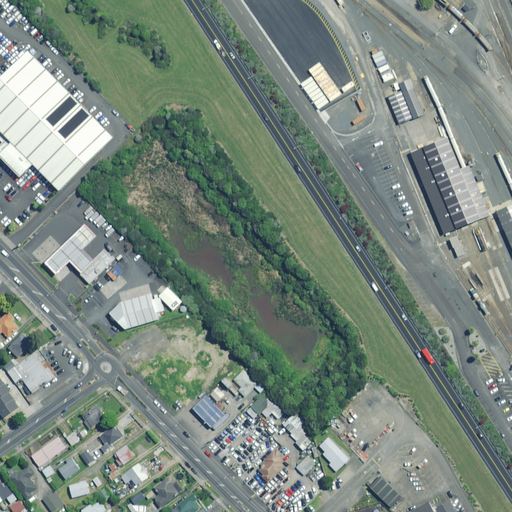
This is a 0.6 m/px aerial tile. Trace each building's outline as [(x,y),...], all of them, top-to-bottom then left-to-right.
[(110,138),(27,53),(0,79),(0,130),(11,142),(1,152),(23,174),(33,164),(57,189),(110,138)] [(403,82),(391,87),(400,115),(411,111),(403,82)] [(426,114),(416,88),(410,90),(407,92),(417,118),(421,117),(426,114)] [(463,168),(450,138),(442,141),(432,145),(413,153),(445,233),(465,226),(474,222),(486,217),(491,215),(470,165),(466,167),(463,168)] [(484,181),(478,183),(482,191),(487,189),(484,181)] [(511,204),(505,207),(497,211),(511,244),(511,204)] [(94,237),(84,226),(45,263),(56,273),(94,237)] [(466,254),(458,236),(450,239),(458,257),(466,254)] [(114,260),(104,250),(79,275),(89,285),(114,260)] [(182,303),(167,287),(158,296),(173,311),(182,303)] [(152,301),(149,293),(120,303),(109,314),(124,330),(128,328),(157,319),(156,314),(163,312),(159,299),(152,301)] [(15,318),(9,312),(0,320),(0,333),(1,334),(3,332),(8,338),(19,328),(12,321),(15,318)] [(362,386),(325,314),(310,322),(347,394),(362,386)] [(224,354),(231,348),(216,332),(209,339),(215,345),(217,343),(222,349),(220,350),(224,354)] [(34,344),(24,334),(8,348),(18,359),(34,344)] [(231,348),(224,354),(220,357),(227,365),(231,362),(234,365),(241,359),(231,348)] [(46,351),(16,369),(35,398),(65,380),(46,351)] [(209,359),(202,352),(195,358),(202,366),(209,359)] [(162,361),(158,357),(150,360),(146,364),(153,371),(162,361)] [(182,370),(172,359),(156,375),(166,385),(182,370)] [(254,379),(256,377),(251,372),(248,374),(244,370),(235,380),(242,388),(239,391),(246,397),(255,387),(261,393),(267,387),(261,381),(259,383),(254,379)] [(197,397),(181,379),(170,389),(180,399),(183,396),(190,403),(197,397)] [(232,386),(225,379),(223,382),(229,388),(232,386)] [(5,385),(0,389),(0,412),(4,418),(19,408),(9,393),(11,392),(5,385)] [(225,395),(218,388),(211,395),(218,402),(225,395)] [(247,411),(255,419),(259,415),(259,416),(262,413),(268,418),(272,413),(279,419),(287,410),(275,399),(273,401),(265,393),(247,411)] [(224,417),(206,397),(195,408),(213,427),(224,417)] [(247,407),(242,401),(233,409),(239,415),(247,407)] [(304,435),(317,424),(301,406),(282,423),(292,434),(291,435),(296,441),(295,442),(304,451),(312,443),(304,435)] [(105,419),(97,408),(83,418),(86,422),(85,423),(90,430),(105,419)] [(122,438),(114,427),(100,437),(106,445),(101,448),(103,452),(122,438)] [(84,429),(80,433),(83,438),(88,434),(84,429)] [(80,440),(75,432),(67,438),(72,446),(80,440)] [(66,448),(59,437),(32,457),(40,467),(66,448)] [(350,459),(329,438),(320,446),(326,452),(323,454),(331,463),(330,465),(337,472),(350,459)] [(124,464),(124,465),(133,458),(132,456),(134,455),(127,446),(113,456),(121,466),(124,464)] [(286,459),(276,449),(262,464),(256,469),(263,476),(262,477),(268,482),(284,466),(282,464),(286,459)] [(94,460),(87,451),(81,455),(88,465),(94,460)] [(316,464),(309,456),(297,468),(304,476),(316,464)] [(81,470),(73,459),(59,470),(67,480),(81,470)] [(120,475),(114,479),(116,483),(123,479),(126,484),(132,479),(137,486),(149,478),(146,474),(149,472),(144,465),(141,467),(140,465),(139,464),(121,477),(120,475)] [(55,473),(50,466),(43,471),(47,478),(55,473)] [(10,477),(12,479),(27,501),(33,497),(31,493),(38,488),(30,477),(35,475),(30,467),(20,474),(18,472),(10,477)] [(402,495),(380,474),(368,486),(390,507),(402,495)] [(175,483),(171,476),(155,488),(161,497),(155,501),(160,508),(179,494),(173,485),(175,483)] [(102,485),(98,477),(94,480),(98,487),(102,485)] [(90,494),(87,482),(70,486),(73,498),(90,494)] [(6,485),(4,487),(1,483),(0,483),(0,504),(8,498),(12,504),(18,500),(6,485)] [(110,497),(104,489),(98,494),(104,501),(110,497)] [(54,511),(64,505),(54,492),(43,500),(51,511),(54,511)] [(198,499),(193,493),(171,510),(172,511),(197,511),(201,509),(196,501),(198,499)] [(150,500),(147,496),(141,501),(144,504),(150,500)] [(104,511),(107,510),(98,499),(82,511),(104,511)] [(20,511),(26,509),(20,501),(10,507),(13,511),(20,511)] [(456,511),(451,501),(438,508),(436,509),(437,511),(456,511)] [(433,511),(429,503),(411,511),(433,511)]
